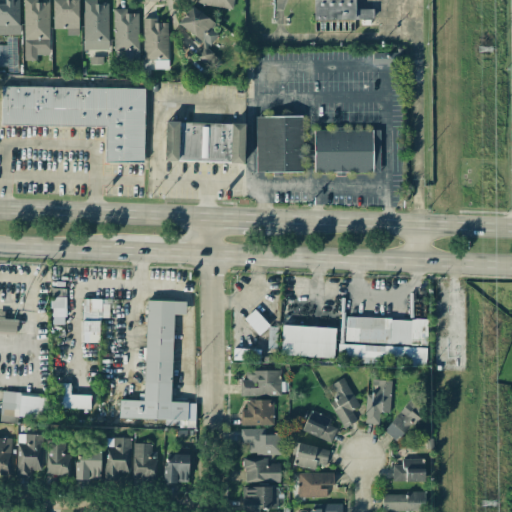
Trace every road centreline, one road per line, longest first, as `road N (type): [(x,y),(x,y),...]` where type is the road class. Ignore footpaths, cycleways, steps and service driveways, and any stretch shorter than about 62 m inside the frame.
road 1 (primary): [(210,254),(511,266)]
road 2 (residential): [(211,511),(210,217)]
road 3 (primary): [(511,223),(278,220)]
road 4 (residential): [(211,504),(0,495)]
road 5 (primary): [(210,217),(0,207)]
road 6 (primary): [(0,246),(139,251)]
